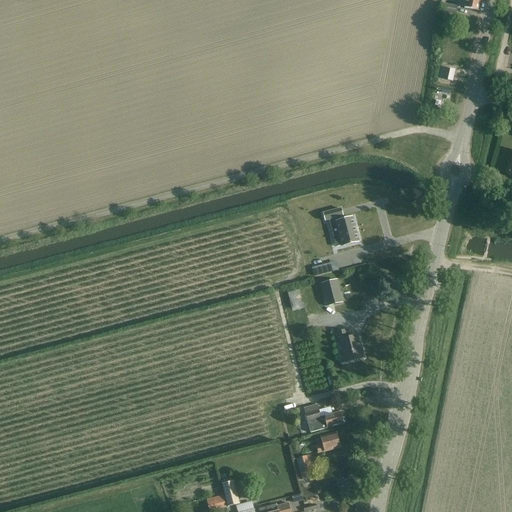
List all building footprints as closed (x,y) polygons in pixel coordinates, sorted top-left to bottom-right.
[(479,11),(480,0),(465,0),(464,8),(479,11)] [(455,14),(457,6),(441,4),(440,12),(455,14)] [(342,220),(341,217),(343,216),(341,209),(323,213),(325,221),(328,220),(329,220),(331,227),(337,226),(339,235),(333,236),(336,247),(342,245),(342,246),(359,242),(352,217),(342,220)] [(327,306),(342,302),(337,280),(321,284),(327,306)] [(336,341),(339,340),(345,363),(364,358),(361,348),(360,348),(357,336),(349,338),(347,330),(334,334),(336,341)] [(344,424),(341,412),(321,417),(319,410),(317,405),(304,409),(310,433),(344,424)] [(320,446),(316,447),(318,453),(340,447),(337,433),(320,438),(322,443),(319,443),(320,446)] [(300,474),(301,474),(302,480),(310,478),(308,472),(312,471),(308,456),(296,459),(300,474)] [(233,481),(222,484),(228,507),(239,504),(233,481)] [(209,511),(226,507),(223,496),(206,500),(209,511)] [(252,502),(236,506),(237,511),(254,511),(254,509),(252,502)] [(290,511),(288,503),(277,506),(276,504),(259,509),(259,511),(290,511)]
